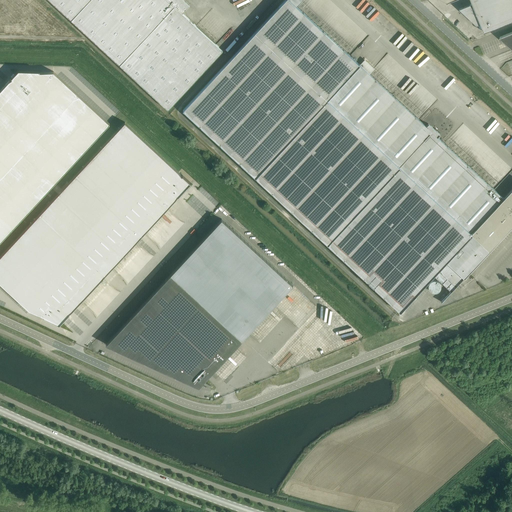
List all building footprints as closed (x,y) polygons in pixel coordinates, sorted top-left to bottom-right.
[(49,0),(168,109),(222,50),(182,13),(189,5),(184,0),(49,0)] [(426,126),(296,6),(301,0),(284,0),(183,109),(400,311),(433,275),(450,291),(441,301),(463,277),(464,278),(511,225),(511,188),(503,198),(437,136),(440,134),(428,123),(426,126)] [(370,0),(363,0),(363,1),(376,13),(380,9),(370,0)] [(484,32),(511,20),(511,0),(471,0),(473,3),(459,8),(477,25),(481,23),(484,32)] [(385,11),(376,19),(378,21),(387,13),(385,11)] [(511,31),(500,37),(511,47),(511,31)] [(0,241),(110,123),(54,71),(45,72),(40,72),(40,71),(19,70),(12,78),(13,78),(9,81),(0,90),(0,241)] [(405,99),(413,92),(411,90),(404,97),(405,99)] [(417,110),(419,112),(427,103),(425,101),(417,110)] [(0,281),(30,310),(44,316),(44,317),(59,324),(68,314),(190,182),(125,121),(0,256),(0,281)] [(221,218),(170,274),(242,339),(293,284),(221,218)] [(242,339),(170,274),(106,344),(198,386),(242,339)] [(433,292),(435,292),(437,291),(439,290),(440,288),(440,286),(440,284),(439,282),(437,281),(435,280),(433,280),(431,281),(429,282),(428,284),(428,286),(428,288),(429,290),(431,291),(433,292)] [(342,325),(333,333),(336,336),(345,328),(342,325)] [(248,347),(246,349),(255,358),(257,356),(248,347)]
